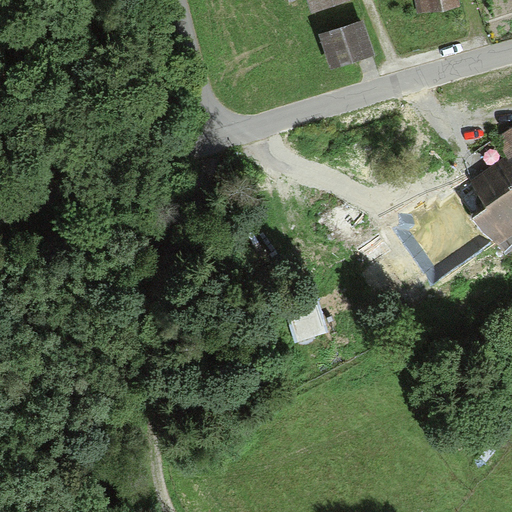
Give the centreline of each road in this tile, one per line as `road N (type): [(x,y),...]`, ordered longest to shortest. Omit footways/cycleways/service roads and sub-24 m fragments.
road 1 (track): [(136,511),(132,387),(218,142)]
road 2 (residential): [(218,142),(511,53)]
road 3 (residential): [(218,142),(0,212)]
road 4 (residential): [(173,0),(218,142)]
